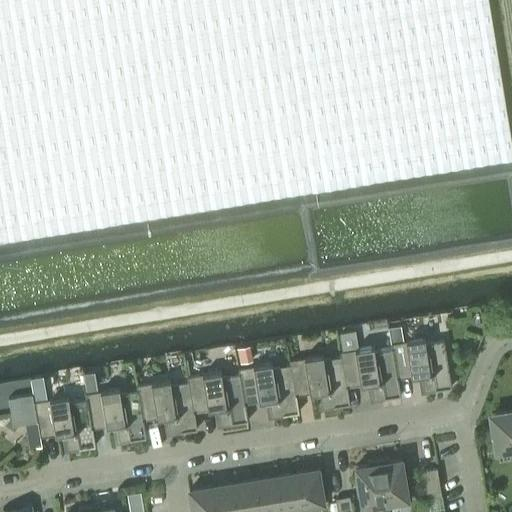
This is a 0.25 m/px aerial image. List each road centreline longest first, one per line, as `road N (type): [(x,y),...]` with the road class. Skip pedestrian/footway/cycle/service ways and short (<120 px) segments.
road 1 (residential): [(0,482),(456,406),(493,338),(511,335)]
road 2 (track): [(0,340),(511,254)]
